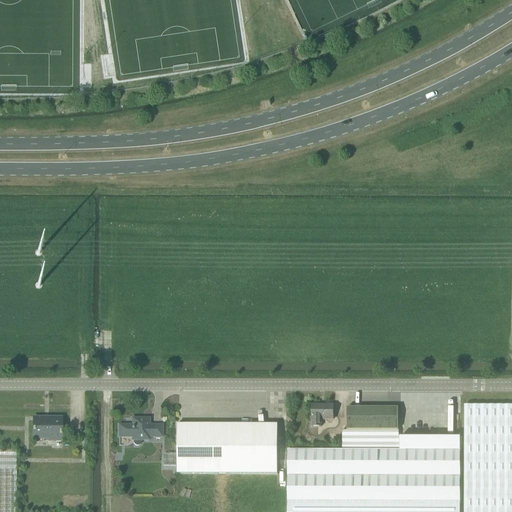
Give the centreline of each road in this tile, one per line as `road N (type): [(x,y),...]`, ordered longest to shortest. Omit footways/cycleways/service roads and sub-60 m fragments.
road 1 (primary): [(511,12),(400,72),(261,120),(152,138),(0,143)]
road 2 (primary): [(0,167),(196,162),(268,149),(412,105),(511,51)]
road 3 (tertiary): [(0,383),(511,383)]
